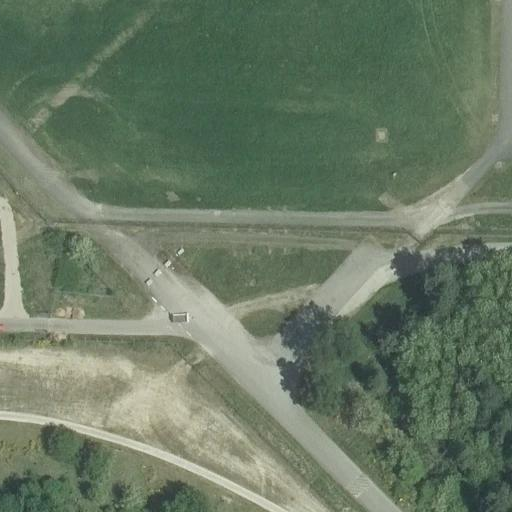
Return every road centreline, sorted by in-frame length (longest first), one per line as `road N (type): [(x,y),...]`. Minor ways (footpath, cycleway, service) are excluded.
road 1 (track): [(311,511),(191,396),(0,390)]
road 2 (residential): [(266,409),(390,285),(450,267),(511,266)]
road 3 (unclassified): [(188,332),(153,341),(0,337)]
road 4 (unclassified): [(266,409),(370,511)]
road 5 (unclassified): [(100,243),(188,332)]
